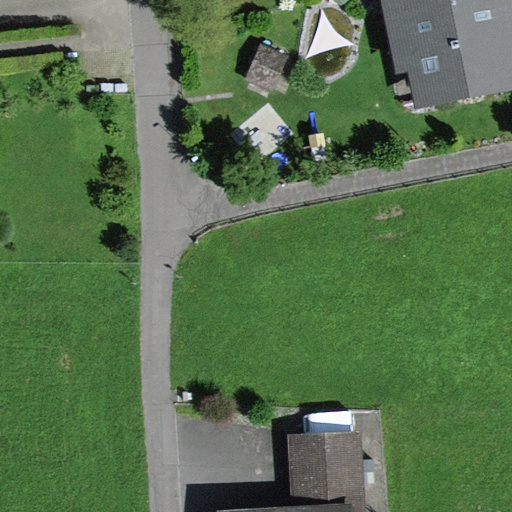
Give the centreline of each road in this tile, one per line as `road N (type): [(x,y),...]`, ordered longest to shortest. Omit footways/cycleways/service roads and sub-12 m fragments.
road 1 (track): [(147,216),(142,336),(153,511)]
road 2 (residential): [(136,0),(147,216)]
